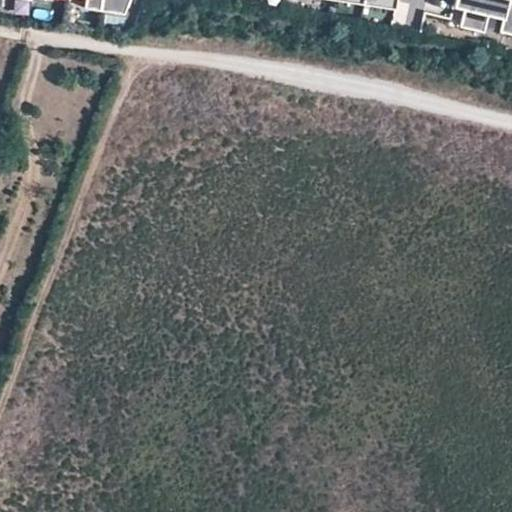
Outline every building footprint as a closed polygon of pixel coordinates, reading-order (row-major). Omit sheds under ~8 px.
[(87,0),(86,8),(101,10),(103,0),(87,0)] [(103,0),(101,10),(127,14),(132,0),(103,0)] [(337,0),(288,0),(288,7),(336,14),(337,0)] [(337,0),(336,14),(367,19),(369,0),(337,0)] [(403,0),(369,0),(367,19),(400,24),(403,0)] [(511,0),(456,0),(455,5),(466,7),(461,27),(485,33),(490,13),(504,17),(501,31),(511,33),(511,0)] [(436,35),(442,17),(428,12),(421,30),(436,35)]
